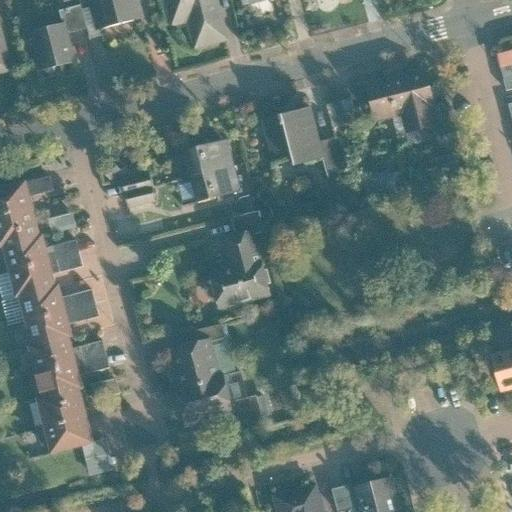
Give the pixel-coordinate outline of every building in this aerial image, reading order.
[(146,17),(141,0),(90,0),(98,30),(146,17)] [(219,0),(164,0),(171,27),(188,22),(195,50),(230,41),(219,0)] [(62,11),(64,24),(67,23),(70,34),(88,28),(82,6),(62,11)] [(0,74),(14,72),(0,17),(0,74)] [(70,34),(67,23),(64,24),(32,33),(42,72),(77,63),(70,34)] [(507,90),(511,89),(511,50),(502,52),(507,90)] [(429,69),(367,83),(377,122),(402,115),(407,134),(442,125),(429,69)] [(350,102),(334,104),(336,120),(352,118),(350,102)] [(322,142),(314,107),(264,120),(275,164),(294,158),(296,166),(326,158),(322,142)] [(336,138),(322,142),(326,158),(331,178),(346,174),(336,138)] [(236,166),(230,140),(186,151),(193,176),(236,166)] [(243,192),(236,166),(193,176),(199,202),(243,192)] [(158,202),(150,173),(123,179),(131,209),(158,202)] [(54,179),(35,184),(38,196),(57,191),(54,179)] [(0,192),(0,221),(42,211),(38,196),(35,184),(0,192)] [(42,211),(0,221),(0,241),(2,251),(8,249),(49,238),(42,211)] [(76,214),(52,220),(56,234),(80,228),(76,214)] [(234,239),(248,236),(263,232),(259,216),(231,223),(234,239)] [(225,277),(257,269),(248,236),(234,239),(217,243),(225,277)] [(52,238),(49,238),(8,249),(14,273),(58,262),(54,247),(52,238)] [(80,241),(54,247),(58,262),(85,255),(80,241)] [(88,267),(85,255),(58,262),(61,275),(88,267)] [(58,262),(14,273),(21,300),(24,300),(65,288),(61,275),(58,262)] [(207,282),(217,319),(266,306),(257,269),(207,282)] [(31,323),(75,312),(71,298),(68,288),(65,288),(24,300),(31,323)] [(96,291),(71,298),(75,312),(100,305),(96,291)] [(103,317),(100,305),(75,312),(78,325),(103,317)] [(75,312),(31,323),(37,348),(78,339),(81,338),(78,325),(75,312)] [(81,349),(78,339),(37,348),(35,349),(40,373),(84,362),(81,349)] [(107,342),(81,349),(84,362),(111,356),(107,342)] [(169,355),(179,394),(221,383),(210,344),(169,355)] [(511,350),(494,355),(502,395),(511,392),(511,350)] [(114,368),(111,356),(84,362),(87,375),(114,368)] [(84,362),(40,373),(48,399),(89,391),(91,390),(87,375),(84,362)] [(119,380),(96,386),(99,399),(122,393),(119,380)] [(175,395),(185,432),(235,419),(226,382),(221,383),(179,394),(175,395)] [(96,418),(89,391),(48,399),(43,400),(50,429),(96,418)] [(96,418),(50,429),(57,458),(88,449),(103,446),(101,442),(96,418)] [(110,440),(101,442),(103,446),(88,449),(90,460),(113,454),(110,440)] [(402,511),(394,480),(355,490),(353,491),(357,509),(358,511),(402,511)] [(325,511),(318,485),(274,496),(278,511),(325,511)] [(353,491),(355,490),(354,486),(335,492),(339,511),(346,511),(357,509),(353,491)]
